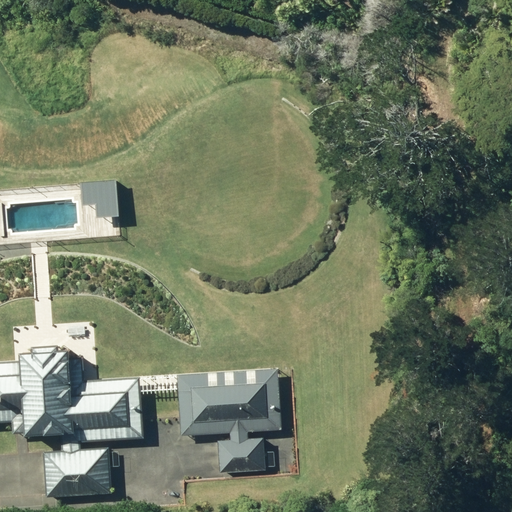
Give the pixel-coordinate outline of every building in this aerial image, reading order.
[(122,178),(86,176),(85,200),(101,200),(101,212),(121,213),(122,178)] [(73,397),(70,352),(24,354),(25,368),(0,369),(0,421),(16,420),(17,434),(31,433),(31,436),(32,436),(64,435),(78,434),(78,430),(131,428),(130,395),(73,397)] [(268,387),(192,392),(194,426),(270,422),(268,387)] [(265,441),(222,443),(224,474),(267,471),(265,441)] [(112,450),(46,454),(50,500),(115,496),(112,450)]
